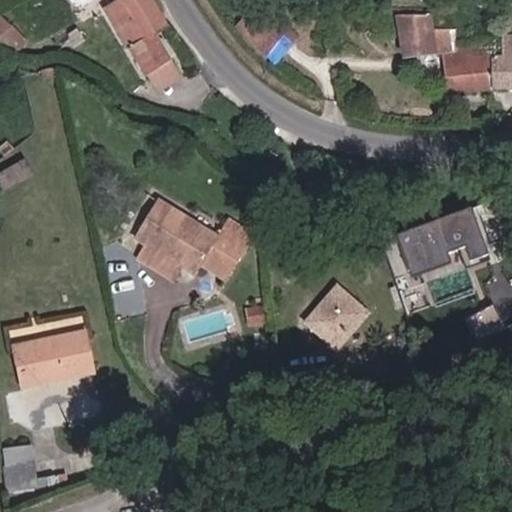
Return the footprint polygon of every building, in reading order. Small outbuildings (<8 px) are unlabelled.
[(20,0),(15,3),(21,12),(40,2),(39,0),(20,0)] [(161,0),(124,0),(112,7),(158,92),(190,75),(166,29),(174,25),(161,0)] [(267,5),(246,28),(286,63),(307,40),(267,5)] [(502,89),(501,56),(480,57),(480,43),(463,44),(463,31),(443,32),(443,15),(414,16),(416,60),(457,58),(458,91),(502,89)] [(511,56),(501,56),(502,89),(511,88),(511,35),(511,36),(511,56)] [(0,188),(0,208),(33,192),(25,176),(0,188)] [(234,216),(222,234),(164,196),(139,233),(153,242),(144,255),(180,279),(190,265),(202,273),(207,265),(229,279),(260,233),(234,216)] [(482,210),(403,234),(425,305),(471,290),(464,267),(497,257),(482,210)] [(373,310),(343,285),(312,320),(342,346),(373,310)] [(478,340),(508,324),(497,301),(466,316),(478,340)] [(23,346),(32,384),(102,367),(92,329),(23,346)] [(40,489),(35,462),(8,467),(13,494),(40,489)]
